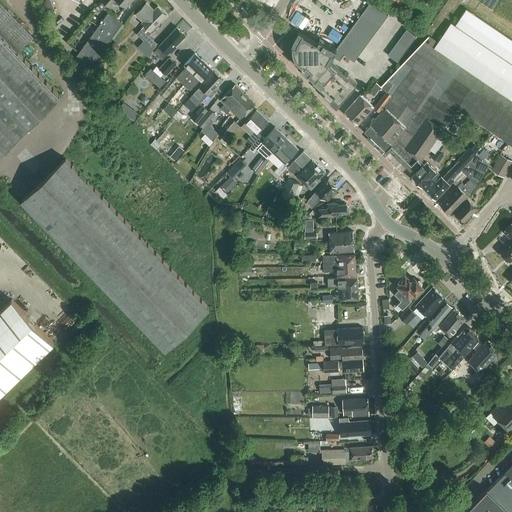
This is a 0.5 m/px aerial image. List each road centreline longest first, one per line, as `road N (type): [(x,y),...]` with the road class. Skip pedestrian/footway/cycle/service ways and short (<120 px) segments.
road 1 (unclassified): [(390,511),(368,253),(388,223)]
road 2 (tertiary): [(388,223),(354,174),(241,62)]
road 3 (unknown): [(15,0),(73,93),(73,118),(34,169)]
